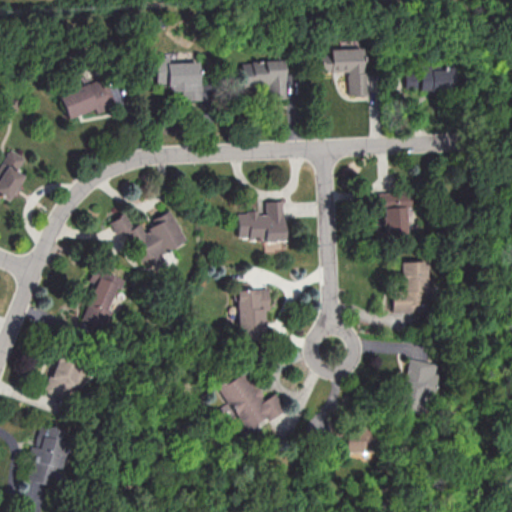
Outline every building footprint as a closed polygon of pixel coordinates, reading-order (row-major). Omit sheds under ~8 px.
[(346,71),(346,94),(364,94),(363,47),(346,47),(346,41),(340,41),(340,48),(328,48),(329,58),(319,58),(319,72),(346,71)] [(169,62),(169,56),(154,57),(155,83),(169,82),(169,90),(181,90),(182,99),(199,99),(198,61),(169,62)] [(285,97),(283,60),(239,61),(239,84),(265,83),(266,98),(285,97)] [(452,64),(417,64),(418,90),(453,90),(452,64)] [(66,118),(94,108),(95,111),(116,102),(106,75),(57,94),(66,118)] [(0,161),(0,196),(7,200),(22,174),(16,171),(24,157),(8,148),(0,161)] [(405,233),(404,207),(410,207),(409,192),(375,193),(375,208),(383,207),(384,234),(405,233)] [(281,200),(264,201),(264,211),(235,212),(236,239),(263,238),(263,252),(283,251),(281,200)] [(185,240),(169,209),(150,219),(153,225),(143,230),(139,222),(131,226),(124,212),(108,220),(116,234),(126,229),(147,268),(163,259),(160,253),(185,240)] [(391,311),(426,310),(424,260),(399,261),(400,289),(390,289),(391,311)] [(93,284),(80,319),(99,326),(114,286),(119,288),(123,278),(92,267),(86,282),(93,284)] [(236,289),(237,338),(264,337),(263,309),(268,309),(267,288),(236,289)] [(42,391),(78,401),(85,373),(77,371),(80,359),(57,353),(55,361),(50,359),(42,391)] [(396,408),(420,413),(423,395),(430,396),(436,363),(406,357),(396,408)] [(218,384),(245,433),(284,412),(274,392),(262,399),(245,368),(218,384)] [(53,465),(61,429),(38,423),(29,460),(53,465)] [(343,452),(363,451),(363,460),(372,460),(372,434),(367,434),(367,425),(343,426),(343,452)]
